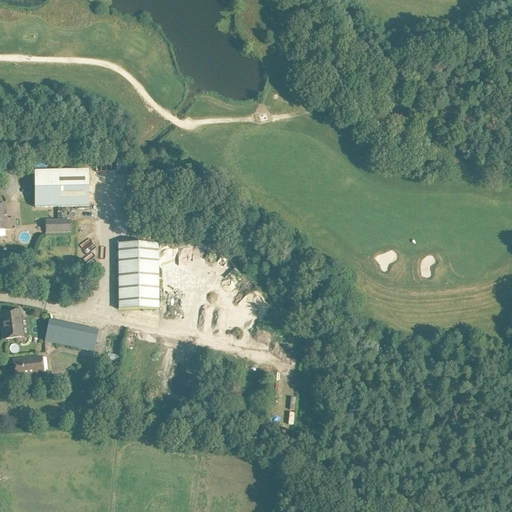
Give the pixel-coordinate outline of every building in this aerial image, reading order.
[(35,171),(35,207),(88,206),(88,170),(35,171)] [(0,230),(15,229),(15,219),(7,220),(6,204),(0,204),(0,230)] [(73,218),(75,262),(94,261),(92,217),(73,218)] [(46,221),(46,233),(70,232),(70,221),(46,221)] [(158,244),(118,244),(118,309),(159,309),(158,244)] [(20,311),(10,312),(0,313),(2,322),(3,321),(5,339),(21,337),(19,319),(21,319),(20,311)] [(48,317),(44,334),(90,347),(94,330),(48,317)] [(42,357),(23,359),(13,360),(15,377),(44,374),(42,357)]
